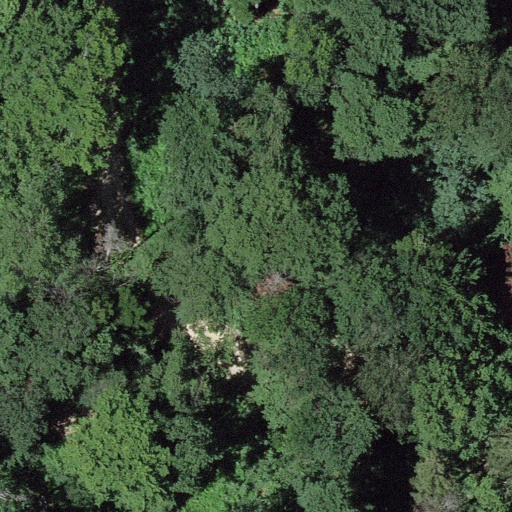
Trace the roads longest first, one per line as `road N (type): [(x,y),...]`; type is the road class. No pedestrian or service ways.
road 1 (track): [(511,352),(407,368),(258,365),(215,349),(158,295),(119,217),(106,102),(107,0)]
road 2 (track): [(258,365),(315,492),(342,511)]
